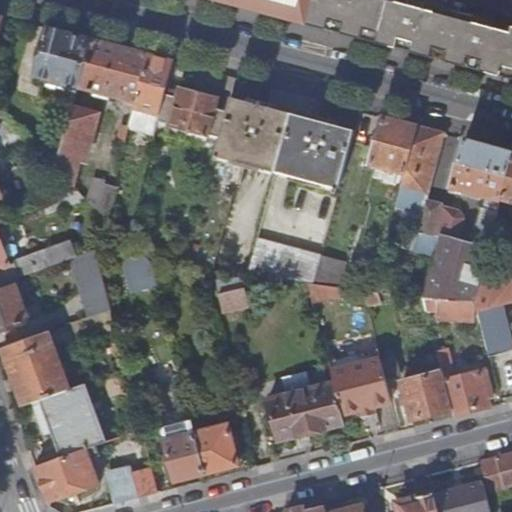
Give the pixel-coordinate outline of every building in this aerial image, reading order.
[(222,0),(274,14),(276,5),(293,9),(290,18),(305,22),(311,0),(222,0)] [(311,0),(305,22),(377,41),(387,0),(311,0)] [(419,0),(387,0),(377,41),(511,77),(511,24),(493,20),(481,17),(425,1),(419,0)] [(276,5),(274,14),(290,18),(293,9),(276,5)] [(79,86),(92,38),(48,26),(42,48),(39,59),(35,74),(79,86)] [(166,93),(174,60),(163,57),(112,43),(92,38),(79,86),(137,101),(135,108),(160,114),(166,93)] [(34,57),(39,59),(42,48),(37,47),(34,57)] [(216,107),(219,98),(180,88),(178,96),(166,93),(160,114),(158,119),(221,136),(228,110),(216,107)] [(277,170),(292,112),(232,96),(228,110),(221,136),(187,265),(202,267),(213,269),(238,174),(237,173),(240,160),(277,170)] [(86,166),(100,112),(74,105),(57,170),(75,187),(81,164),(86,166)] [(338,191),(355,129),(292,112),(277,170),(335,186),(334,190),(338,191)] [(411,151),(418,125),(383,116),(371,163),(406,172),(411,151)] [(0,156),(31,145),(5,119),(0,124),(0,156)] [(122,125),(119,140),(126,141),(130,128),(122,125)] [(427,193),(437,157),(444,132),(418,125),(411,151),(406,172),(401,187),(427,193)] [(501,199),(511,158),(511,150),(465,138),(453,186),(458,188),(456,193),(473,198),(474,192),(486,195),(485,201),(484,201),(478,223),(494,227),(497,214),(501,199)] [(511,158),(501,199),(511,202),(511,158)] [(96,176),(90,197),(114,204),(120,183),(96,176)] [(85,196),(79,190),(18,212),(22,222),(85,196)] [(434,234),(442,205),(442,204),(426,200),(418,230),(434,235),(434,234)] [(489,245),(494,227),(478,223),(473,244),(459,240),(465,217),(461,210),(442,205),(434,234),(441,236),(436,251),(425,293),(424,298),(440,299),(474,301),(482,271),(489,245)] [(0,268),(10,265),(0,237),(0,222),(1,223),(3,229),(22,222),(18,212),(0,218),(0,268)] [(502,231),(506,217),(497,214),(494,227),(489,245),(499,242),(502,231)] [(436,251),(441,236),(434,234),(434,235),(418,230),(413,245),(436,251)] [(322,254),(259,238),(249,274),(308,282),(314,283),(320,259),(322,254)] [(77,256),(72,240),(15,261),(21,277),(70,258),(77,256)] [(111,308),(97,249),(77,256),(70,258),(88,316),(111,308)] [(155,277),(151,259),(141,251),(137,254),(143,279),(155,277)] [(344,263),(320,260),(314,283),(325,285),(335,286),(340,287),(344,263)] [(243,271),(238,272),(217,277),(220,287),(245,281),(244,273),(243,271)] [(511,279),(482,271),(474,301),(475,304),(477,310),(503,303),(511,300),(511,279)] [(0,331),(29,321),(14,279),(0,284),(0,331)] [(250,303),(245,281),(220,287),(224,308),(250,303)] [(314,283),(308,282),(313,300),(334,296),(335,286),(325,285),(314,283)] [(373,291),(364,290),(367,305),(381,301),(378,292),(373,291)] [(473,323),(475,304),(474,301),(440,299),(437,321),(473,323)] [(511,350),(511,340),(503,303),(477,310),(489,357),(511,350)] [(116,327),(111,308),(88,316),(72,322),(79,340),(116,327)] [(59,358),(48,330),(2,347),(23,405),(39,399),(78,386),(67,356),(59,358)] [(392,401),(378,347),(328,360),(334,382),(342,414),(392,401)] [(490,387),(486,370),(455,377),(448,351),(438,353),(442,371),(452,409),(454,416),(490,407),(488,398),(485,388),(490,387)] [(452,409),(442,371),(402,381),(411,419),(452,409)] [(342,414),(334,382),(268,399),(278,440),(345,423),(342,414)] [(107,441),(85,383),(78,386),(39,399),(45,415),(38,418),(44,434),(51,432),(61,458),(85,449),(96,444),(107,441)] [(193,433),(190,421),(160,428),(158,432),(170,481),(203,473),(193,433)] [(237,464),(228,425),(193,433),(203,473),(237,464)] [(100,455),(96,444),(85,449),(61,458),(35,467),(48,502),(98,484),(89,459),(100,455)] [(488,491),(511,484),(511,452),(479,461),(488,491)] [(130,463),(110,468),(111,473),(106,474),(114,503),(139,497),(158,492),(152,468),(151,464),(132,469),(130,463)] [(490,511),(483,482),(435,494),(439,511),(490,511)] [(439,511),(435,494),(435,492),(396,502),(399,511),(397,511),(439,511)]
